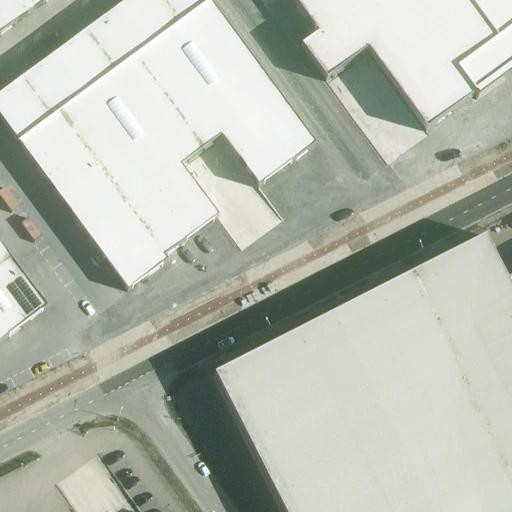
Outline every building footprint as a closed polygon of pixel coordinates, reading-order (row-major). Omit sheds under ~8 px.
[(216,0),(144,0),(0,107),(0,114),(131,291),(194,245),(190,240),(238,205),(202,157),(240,128),(276,177),(322,143),(216,0)] [(0,0),(0,37),(50,0),(0,0)] [(511,0),(288,0),(317,39),(300,51),(324,83),(365,53),(425,135),(511,70),(511,0)] [(511,511),(511,284),(511,285),(488,240),(212,380),(278,511),(511,511)] [(0,345),(46,311),(0,249),(0,345)]
